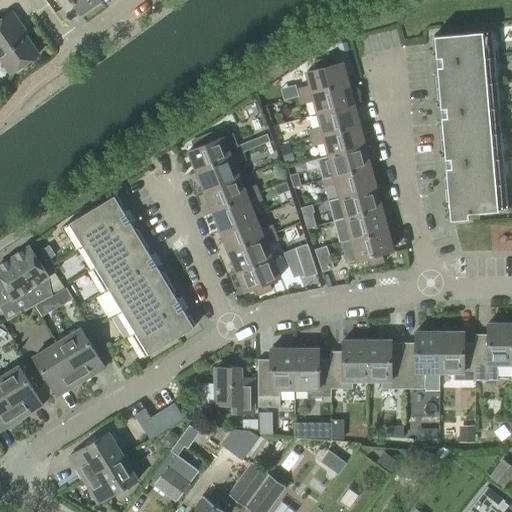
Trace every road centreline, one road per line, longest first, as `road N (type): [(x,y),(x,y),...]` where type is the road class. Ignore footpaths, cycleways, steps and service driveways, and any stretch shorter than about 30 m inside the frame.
road 1 (residential): [(231,328),(37,447),(9,496)]
road 2 (residential): [(431,288),(387,57)]
road 3 (residential): [(431,288),(276,309),(231,328)]
road 4 (residential): [(231,328),(161,179)]
